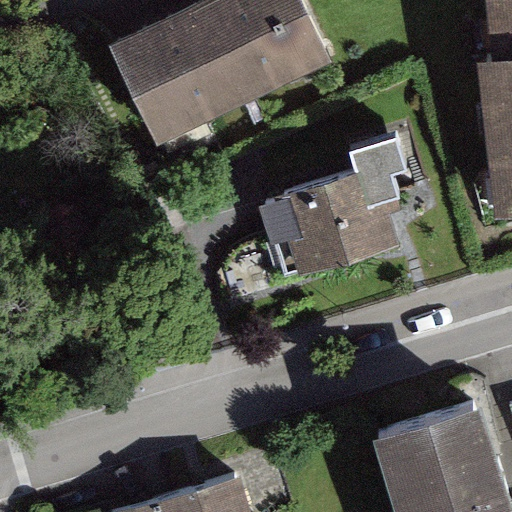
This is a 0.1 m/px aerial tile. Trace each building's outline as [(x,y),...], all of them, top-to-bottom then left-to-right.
[(336,51),(309,0),(186,0),(117,35),(169,136),(336,51)] [(511,40),(511,0),(475,0),(482,44),(511,40)] [(511,181),(511,40),(482,44),(472,46),(491,184),(511,181)] [(401,224),(378,155),(244,201),(258,243),(275,237),(284,263),(401,224)] [(511,511),(511,496),(475,397),(367,437),(394,511),(511,511)] [(253,511),(238,467),(110,511),(253,511)]
